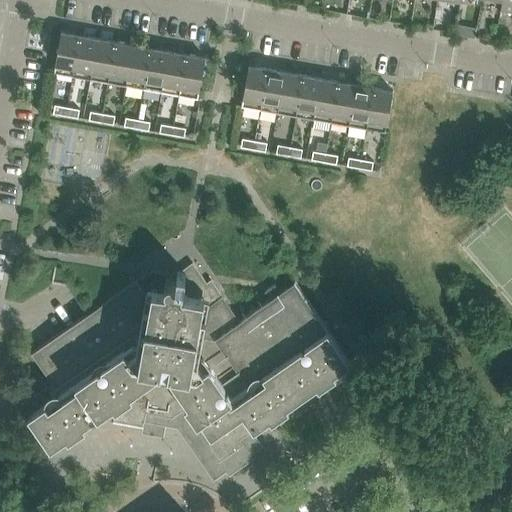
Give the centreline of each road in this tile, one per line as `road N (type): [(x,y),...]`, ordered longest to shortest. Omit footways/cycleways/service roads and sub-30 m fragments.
road 1 (residential): [(511,65),(138,0)]
road 2 (residential): [(0,121),(21,0)]
